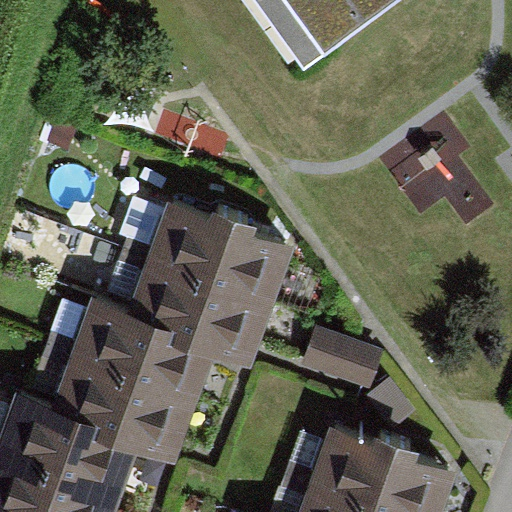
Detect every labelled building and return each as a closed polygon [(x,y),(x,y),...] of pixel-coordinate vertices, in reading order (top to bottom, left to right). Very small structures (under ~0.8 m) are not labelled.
[(345,0),(303,0),(319,20),(345,0)] [(170,201),(152,253),(264,290),(281,238),(170,201)] [(245,345),(264,290),(152,253),(134,308),(206,331),(245,345)] [(92,294),(74,347),(188,385),(206,331),(134,308),(92,294)] [(389,351),(326,328),(314,363),(377,385),(389,351)] [(170,440),(188,385),(74,347),(56,402),(132,428),(170,440)] [(21,391),(3,445),(114,482),(132,428),(56,402),(21,391)] [(332,424),(314,476),(417,511),(431,511),(448,464),(332,424)] [(0,503),(26,511),(103,511),(114,482),(3,445),(0,453),(0,503)] [(417,511),(314,476),(301,511),(417,511)]
